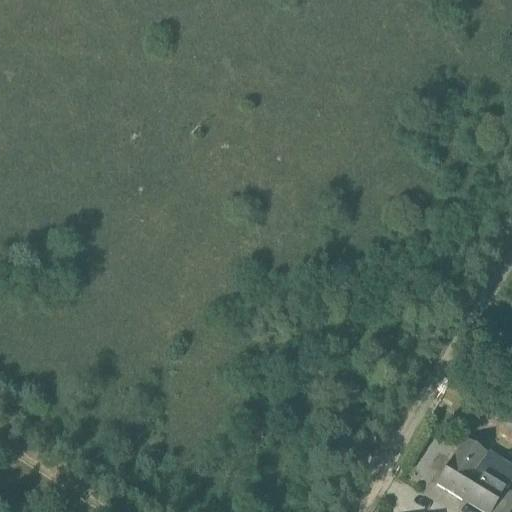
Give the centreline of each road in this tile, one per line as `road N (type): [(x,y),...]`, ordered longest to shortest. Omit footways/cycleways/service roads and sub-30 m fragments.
road 1 (unclassified): [(511,262),(359,511)]
road 2 (track): [(106,511),(0,444)]
